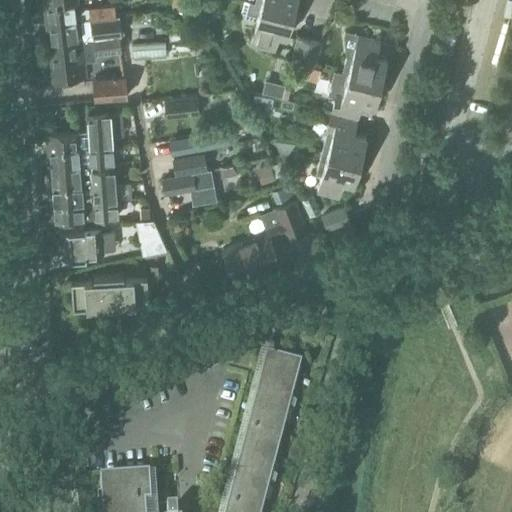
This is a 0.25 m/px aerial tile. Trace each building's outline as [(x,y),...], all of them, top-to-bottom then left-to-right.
[(46,22),(115,13),(114,5),(89,8),(88,6),(79,8),(77,0),(64,0),(43,3),(46,22)] [(171,0),(172,8),(193,8),(200,0),(171,0)] [(287,36),(293,12),(261,4),(255,2),(246,0),(244,0),(241,12),(244,17),(256,20),(250,43),(274,49),(279,34),(287,36)] [(255,0),(255,2),(261,4),(293,12),(296,0),(255,0)] [(115,13),(46,22),(48,42),(82,38),(82,37),(94,36),(94,37),(113,34),(115,45),(121,44),(120,34),(121,34),(119,13),(115,13)] [(193,26),(168,27),(169,40),(194,39),(193,26)] [(346,56),(342,72),(380,82),(387,58),(376,55),(380,40),(344,31),(343,34),(346,56)] [(82,38),(48,42),(52,76),(56,75),(57,80),(87,77),(85,60),(92,59),(96,54),(122,50),(121,44),(115,45),(113,34),(94,37),(94,36),(82,37),(82,38)] [(291,59),(303,62),(310,39),(298,36),(291,59)] [(321,42),(310,39),(303,62),(315,65),(321,42)] [(165,42),(132,44),(134,58),(138,58),(138,57),(166,54),(165,42)] [(335,96),(331,111),(357,117),(361,103),(374,106),(380,82),(342,72),(334,70),(328,94),(335,96)] [(125,76),(93,79),(95,98),(127,96),(125,76)] [(196,95),(165,98),(167,111),(172,111),(172,117),(198,114),(196,95)] [(327,130),(321,150),(360,160),(366,136),(353,132),(357,117),(331,111),(326,130),(327,130)] [(78,130),(46,133),(47,151),(79,148),(79,149),(90,148),(90,149),(113,147),(110,112),(87,113),(88,130),(78,130)] [(255,112),(244,113),(246,122),(256,121),(255,112)] [(225,129),(170,139),(173,153),(228,143),(225,129)] [(79,148),(47,151),(48,166),(89,163),(89,164),(92,164),(114,162),(113,147),(90,149),(90,148),(79,149),(79,148)] [(354,183),(360,160),(321,150),(318,165),(323,167),(317,190),(339,196),(343,180),(354,183)] [(203,153),(173,159),(176,173),(206,168),(203,153)] [(89,163),(48,166),(50,187),(82,185),(82,186),(93,185),(93,186),(115,184),(115,183),(114,168),(92,170),(92,164),(89,164),(89,163)] [(271,165),(270,163),(262,166),(267,182),(275,179),(275,178),(271,165)] [(192,174),(163,179),(165,193),(212,184),(209,169),(191,172),(192,174)] [(82,185),(50,187),(51,205),(117,200),(115,184),(93,186),(93,185),(82,186),(82,185)] [(276,203),(293,197),(289,184),(272,191),(276,203)] [(117,200),(51,205),(52,221),(118,216),(117,200)] [(283,226),(223,249),(235,280),(280,262),(270,236),(285,230),(287,238),(306,230),(295,200),(276,208),(283,226)] [(344,205),(323,213),(328,227),(350,218),(344,205)] [(138,220),(135,220),(143,254),(167,248),(153,218),(151,218),(138,220)] [(334,231),(335,231),(339,243),(338,243),(339,245),(358,237),(357,236),(356,236),(352,225),(352,224),(352,223),(333,230),(334,231)] [(80,228),(60,230),(60,231),(61,231),(63,257),(62,257),(62,258),(86,257),(86,254),(104,253),(102,227),(80,228)] [(94,279),(71,281),(73,309),(149,303),(147,275),(124,277),(123,273),(93,275),(94,279)] [(263,511),(302,366),(266,357),(225,511),(263,511)] [(149,482),(149,480),(100,483),(101,511),(144,511),(145,509),(151,508),(150,508),(170,506),(169,481),(149,482)]
